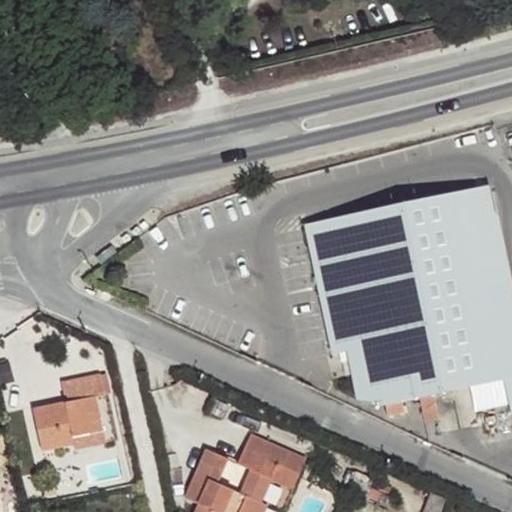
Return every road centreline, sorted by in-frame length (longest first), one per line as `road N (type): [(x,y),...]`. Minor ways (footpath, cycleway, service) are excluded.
road 1 (secondary): [(511,75),(0,184)]
road 2 (residential): [(511,493),(118,310)]
road 3 (residential): [(155,511),(118,310)]
road 4 (residential): [(118,310),(50,278),(32,250),(0,258)]
